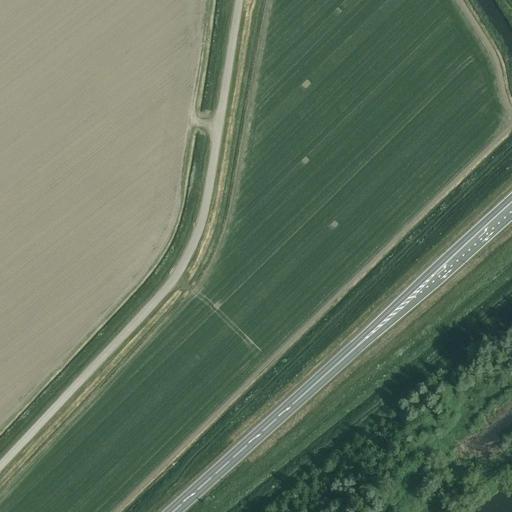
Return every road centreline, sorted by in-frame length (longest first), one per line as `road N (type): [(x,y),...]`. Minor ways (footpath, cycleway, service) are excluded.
road 1 (unclassified): [(0,465),(186,257),(205,204),(239,0)]
road 2 (trunk): [(174,511),(511,207)]
